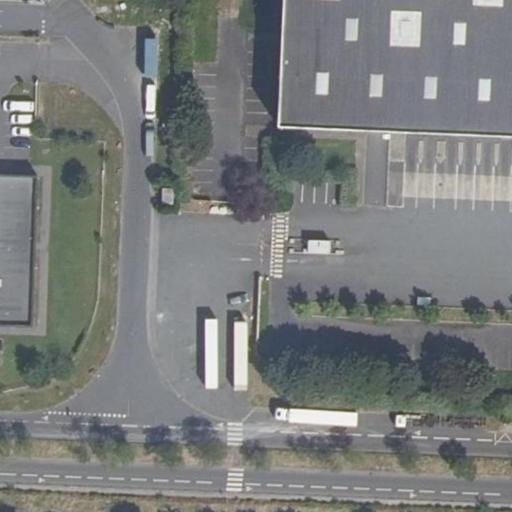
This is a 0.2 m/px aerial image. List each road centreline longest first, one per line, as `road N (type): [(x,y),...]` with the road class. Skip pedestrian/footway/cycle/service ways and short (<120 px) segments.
road 1 (unclassified): [(0,467),(511,486)]
road 2 (unclassified): [(511,447),(0,429)]
